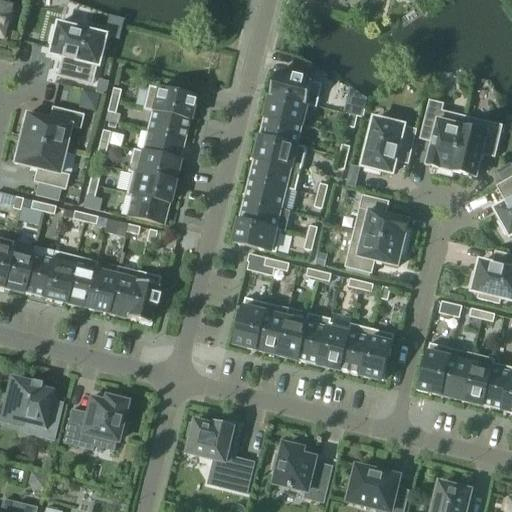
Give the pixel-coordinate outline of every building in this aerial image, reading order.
[(0,39),(0,40),(3,28),(7,29),(11,14),(7,13),(7,10),(0,8),(0,39)] [(61,59),(56,79),(92,87),(104,39),(85,34),(87,27),(64,21),(62,29),(56,27),(55,30),(51,29),(48,43),(52,44),(49,56),(61,59)] [(271,97),(317,108),(322,87),(287,78),(276,75),(271,97)] [(100,96),(104,98),(108,85),(97,82),(94,95),(100,96)] [(152,112),(188,121),(191,110),(193,110),(196,98),(184,95),(183,97),(158,91),(148,88),(142,112),(152,114),(152,112)] [(110,102),(117,104),(120,93),(112,91),(110,102)] [(317,108),(271,97),(270,99),(271,99),(266,118),(302,127),(307,108),(317,110),(317,108)] [(117,104),(110,102),(107,114),(115,116),(117,104)] [(452,174),(466,118),(443,113),(444,106),(430,102),(420,142),(433,145),(427,168),(452,174)] [(349,119),(363,122),(365,112),(351,109),(349,119)] [(19,141),(64,152),(70,128),(80,130),(83,117),(52,110),(49,123),(25,117),(19,141)] [(147,134),(183,143),(188,121),(152,112),(152,114),(147,134)] [(302,127),(266,118),(261,139),(306,150),(297,148),(302,127)] [(466,118),(452,174),(476,180),(482,156),(496,160),(504,128),(466,118)] [(363,122),(349,119),(347,129),(360,132),(363,122)] [(417,132),(375,122),(363,169),(366,169),(365,173),(379,177),(381,173),(392,176),(395,164),(408,167),(417,132)] [(99,145),(107,146),(110,135),(102,133),(99,145)] [(183,143),(147,134),(142,154),(142,155),(178,164),(180,153),(183,143)] [(306,150),(261,139),(255,161),(301,172),(306,150)] [(64,152),(19,141),(13,166),(41,173),(38,186),(61,191),(64,192),(68,178),(58,176),(64,152)] [(107,146),(99,145),(96,156),(104,158),(107,146)] [(339,159),(347,161),(350,149),(342,147),(339,159)] [(131,175),(173,185),(178,164),(142,155),(142,154),(132,151),(127,174),(131,175)] [(347,161),(339,159),(336,171),(344,173),(347,161)] [(301,172),(255,161),(250,182),(296,193),(301,172)] [(511,166),(511,165),(496,173),(502,184),(511,178),(511,166)] [(89,186),(97,188),(100,177),(92,175),(89,186)] [(131,197),(167,206),(173,185),(131,175),(125,197),(131,198),(131,197)] [(349,178),(346,188),(356,190),(358,180),(349,178)] [(496,187),(506,205),(496,211),(502,221),(497,224),(505,237),(509,235),(511,238),(511,236),(511,178),(502,184),(496,187)] [(296,193),(250,182),(245,203),(290,214),(281,211),(286,191),(296,194),(296,193)] [(38,186),(35,198),(58,203),(61,191),(38,186)] [(97,188),(89,186),(86,198),(94,200),(97,188)] [(317,198),(325,200),(328,188),(320,186),(317,198)] [(131,197),(131,198),(126,219),(162,228),(167,206),(131,197)] [(354,233),(409,247),(413,232),(407,230),(409,223),(387,218),(390,204),(363,197),(354,233)] [(325,200),(317,198),(314,210),(322,212),(325,200)] [(23,201),(15,199),(12,211),(20,213),(23,201)] [(290,214),(245,203),(240,224),(281,234),(285,235),(290,214)] [(42,214),(43,207),(32,204),(30,212),(42,214)] [(43,207),(42,214),(53,217),(55,209),(43,207)] [(83,225),(85,217),(74,214),(72,222),(83,225)] [(85,217),(83,225),(95,228),(97,220),(85,217)] [(124,239),(125,235),(127,227),(106,222),(103,234),(124,239)] [(281,234),(240,224),(235,246),(276,256),(281,234)] [(127,227),(125,235),(137,238),(139,230),(127,227)] [(307,240),(315,242),(318,230),(310,228),(307,240)] [(145,244),(153,246),(156,234),(148,232),(145,244)] [(409,247),(354,233),(346,269),(373,276),(376,264),(398,269),(400,260),(406,261),(409,247)] [(9,253),(11,254),(13,244),(0,240),(0,289),(9,253)] [(315,242),(307,240),(304,252),(312,254),(315,242)] [(22,295),(30,259),(11,254),(9,253),(0,289),(22,295)] [(64,305),(75,259),(53,254),(50,263),(52,264),(43,300),(54,303),(54,304),(61,306),(62,304),(64,305)] [(318,254),(315,266),(324,269),(328,257),(318,254)] [(511,258),(495,254),(492,267),(480,264),(477,276),(473,275),(469,290),(474,291),(473,293),(479,295),(477,301),(500,307),(502,300),(511,303),(511,258)] [(30,259),(22,295),(43,300),(52,264),(50,263),(30,259)] [(85,310),(96,264),(86,262),(75,259),(64,305),(85,310)] [(276,271),(278,264),(266,261),(264,269),(276,271)] [(106,315),(117,269),(96,264),(85,310),(93,312),(106,315)] [(278,264),(276,271),(288,274),(290,266),(278,264)] [(127,321),(139,274),(137,274),(117,269),(106,315),(125,320),(127,321)] [(318,282),(320,274),(308,271),(306,279),(318,282)] [(139,274),(127,321),(135,323),(139,324),(138,325),(150,328),(153,316),(151,316),(160,280),(139,274)] [(320,274),(318,282),(330,285),(332,277),(320,274)] [(360,292),(362,284),(350,281),(348,289),(360,292)] [(362,284),(360,292),(372,295),(374,287),(362,284)] [(391,291),(383,289),(380,301),(388,303),(391,291)] [(256,352),(267,306),(245,301),(234,346),(256,352)] [(459,321),(460,317),(462,309),(442,304),(439,315),(459,321)] [(267,306),(256,352),(277,357),(286,321),(287,321),(289,311),(267,306)] [(481,322),(483,314),(471,311),(469,319),(481,322)] [(483,314),(481,322),(493,325),(495,317),(483,314)] [(307,326),(298,362),(319,367),(329,325),(330,326),(331,322),(308,316),(306,326),(307,326)] [(307,326),(306,326),(287,321),(286,321),(277,357),(298,362),(307,326)] [(351,331),(349,330),(330,326),(329,325),(319,367),(340,372),(351,331)] [(362,378),(373,332),(350,326),(349,330),(351,331),(340,372),(362,378)] [(373,332),(362,378),(383,383),(394,337),(373,332)] [(440,397),(451,351),(430,346),(421,381),(419,381),(416,393),(428,396),(429,394),(440,397)] [(451,351),(440,397),(461,402),(473,356),(451,351)] [(473,356),(461,402),(483,407),(493,365),(494,366),(495,362),(473,356)] [(493,365),(483,407),(504,412),(511,378),(511,370),(494,366),(493,365)] [(30,386),(13,382),(10,393),(8,392),(2,417),(21,421),(20,425),(38,430),(35,439),(53,443),(62,406),(55,404),(57,395),(40,391),(41,386),(30,383),(30,386)] [(118,439),(122,440),(126,426),(121,425),(126,405),(122,404),(123,399),(109,396),(108,400),(104,399),(103,404),(90,401),(86,416),(71,413),(63,446),(92,452),(95,439),(117,445),(118,439)] [(228,459),(234,431),(214,426),(214,427),(195,423),(194,427),(190,426),(187,440),(191,441),(187,456),(224,465),(219,489),(247,496),(254,465),(228,459)] [(303,452),(284,447),(281,458),(277,457),(273,473),(277,474),(274,486),(306,494),(305,501),(323,505),(331,474),(313,470),(316,461),(302,458),(303,452)] [(357,469),(348,504),(380,511),(403,511),(408,494),(397,491),(400,480),(383,476),(383,475),(373,473),(357,469)] [(30,474),(27,487),(42,491),(46,478),(30,474)] [(447,488),(440,486),(437,500),(436,500),(432,511),(465,511),(470,494),(463,492),(464,490),(447,486),(447,488)] [(35,511),(36,511),(3,503),(0,511),(35,511)]
